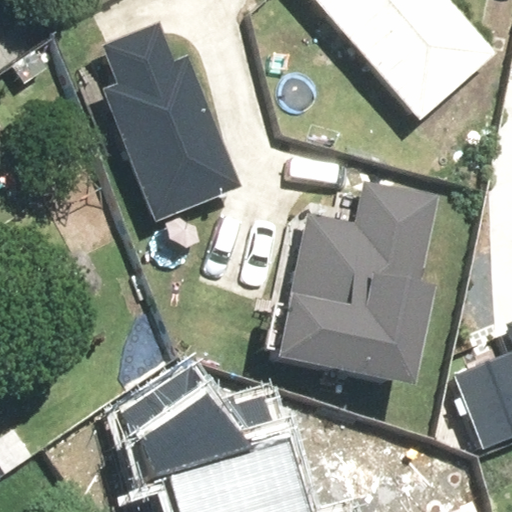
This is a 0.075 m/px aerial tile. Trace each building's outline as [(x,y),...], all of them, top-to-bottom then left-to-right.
[(433,0),(300,0),(410,126),(486,60),(433,0)] [(174,49),(84,81),(136,224),(226,192),(174,49)] [(335,236),(296,228),(268,363),(397,389),(433,216),(343,197),(335,236)] [(457,370),(483,436),(511,425),(511,315),(498,321),(509,350),(457,370)] [(107,511),(131,505),(133,511),(272,511),(254,450),(215,466),(172,401),(82,455),(102,511),(107,511)] [(446,511),(463,458),(310,412),(283,501),(318,511),(446,511)]
